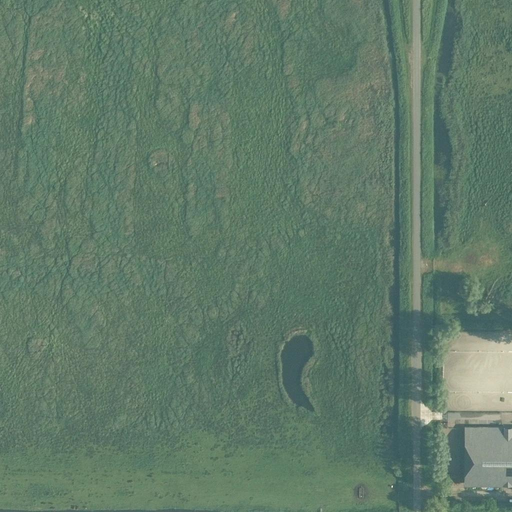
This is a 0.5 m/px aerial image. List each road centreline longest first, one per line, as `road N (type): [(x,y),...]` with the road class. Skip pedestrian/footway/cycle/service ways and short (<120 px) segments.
road 1 (unclassified): [(415,511),(415,0)]
road 2 (track): [(434,0),(425,67),(415,81),(398,0)]
